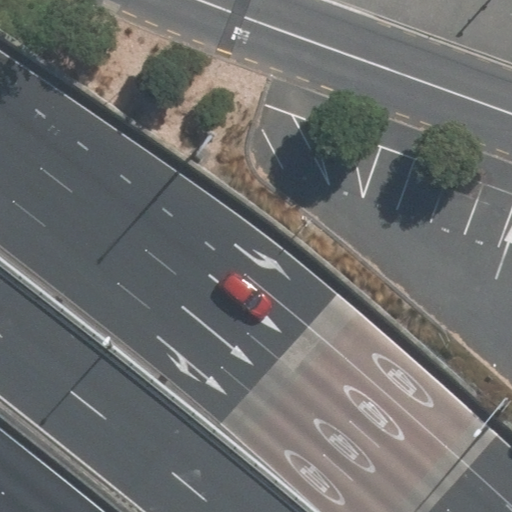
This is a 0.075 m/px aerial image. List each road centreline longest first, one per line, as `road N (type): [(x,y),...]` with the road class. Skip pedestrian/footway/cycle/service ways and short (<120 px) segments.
road 1 (motorway): [(0,165),(389,511)]
road 2 (residential): [(207,0),(511,112)]
road 3 (motorway): [(0,342),(213,511)]
